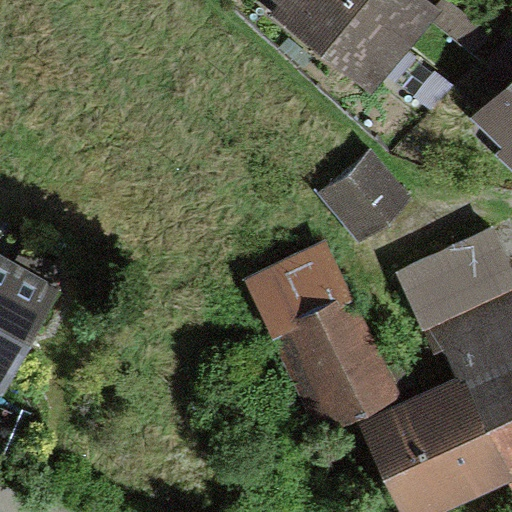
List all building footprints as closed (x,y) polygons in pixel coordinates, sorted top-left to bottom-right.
[(276,0),(278,2),(270,13),(356,82),(366,69),(375,76),(434,2),(432,0),(276,0)] [(511,72),(471,115),(502,144),(497,150),(511,164),(511,72)] [(371,150),(322,187),(356,231),(405,193),(371,150)] [(511,263),(493,225),(399,269),(423,321),(511,278),(511,263)] [(251,271),(317,421),(392,388),(326,238),(251,271)] [(0,375),(53,282),(0,252),(0,375)] [(451,373),(363,415),(387,465),(409,511),(509,463),(511,468),(511,287),(429,327),(451,373)]
